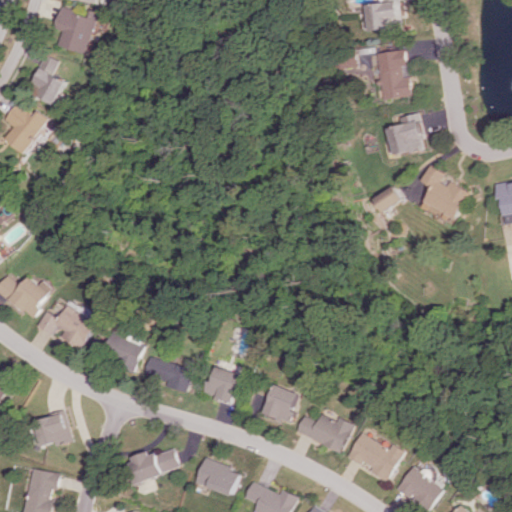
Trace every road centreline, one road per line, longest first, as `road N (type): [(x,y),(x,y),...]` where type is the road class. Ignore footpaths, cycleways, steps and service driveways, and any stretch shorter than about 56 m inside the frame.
road 1 (residential): [(381,511),(223,432),(117,402),(0,331)]
road 2 (residential): [(441,0),(463,133),(483,151),(511,150)]
